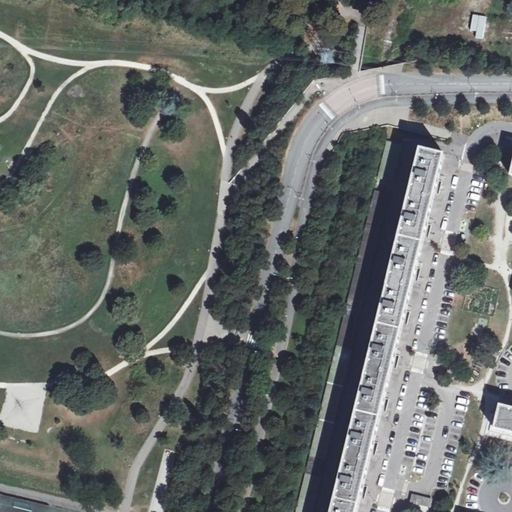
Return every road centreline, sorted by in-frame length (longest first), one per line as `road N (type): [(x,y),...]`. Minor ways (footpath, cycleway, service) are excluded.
road 1 (residential): [(511,84),(359,90),(312,129),(298,152),(211,511)]
road 2 (residential): [(384,511),(474,142),(485,130),(511,131)]
